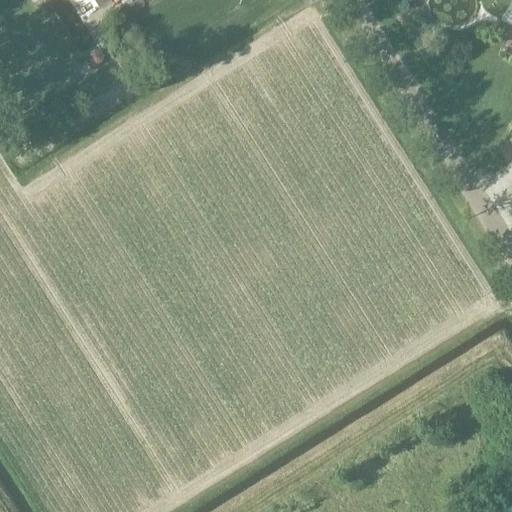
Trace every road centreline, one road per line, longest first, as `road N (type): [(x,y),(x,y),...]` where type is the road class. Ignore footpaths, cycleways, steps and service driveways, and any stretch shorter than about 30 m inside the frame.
road 1 (track): [(250,511),(491,361),(503,360),(511,374)]
road 2 (unclassified): [(511,256),(350,0)]
